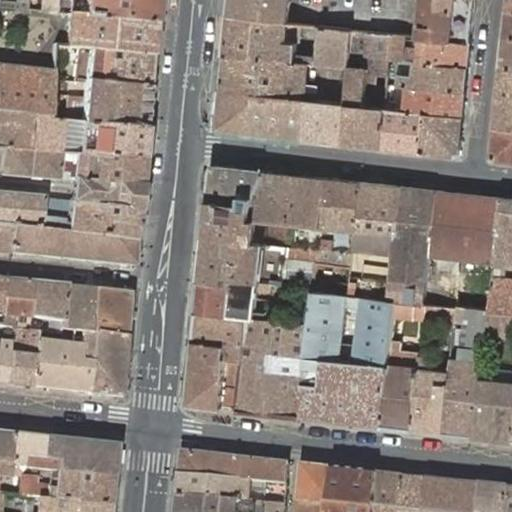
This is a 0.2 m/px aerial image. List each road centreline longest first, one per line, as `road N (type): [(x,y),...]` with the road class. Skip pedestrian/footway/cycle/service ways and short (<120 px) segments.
road 1 (tertiary): [(154,426),(511,466)]
road 2 (residential): [(181,140),(476,170)]
road 3 (secondary): [(181,140),(154,426)]
road 4 (residential): [(476,170),(496,0)]
road 5 (tertiary): [(0,409),(154,426)]
road 6 (secondary): [(194,0),(181,140)]
